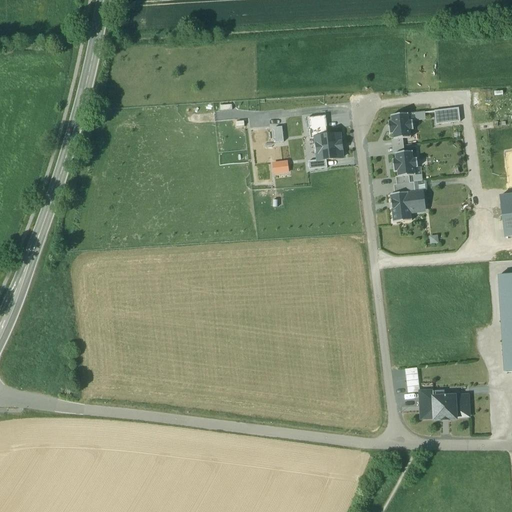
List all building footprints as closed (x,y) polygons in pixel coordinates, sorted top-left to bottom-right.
[(459,109),(434,112),(436,126),(460,123),(459,109)] [(393,135),(394,141),(403,140),(411,139),(410,131),(414,131),(413,122),(409,122),(408,115),(391,117),(392,123),(388,123),(390,135),(393,135)] [(315,130),(327,129),(326,117),(308,119),(309,132),(315,131),(315,130)] [(274,129),(276,143),(284,143),(282,128),(274,129)] [(316,138),(328,137),(327,129),(315,130),(315,131),(316,138)] [(326,161),(342,159),(341,151),(342,151),(342,144),(341,144),(340,135),(328,137),(316,138),(317,146),(314,146),(315,155),(318,154),(319,161),(319,162),(326,161)] [(403,140),(394,141),(395,148),(404,147),(403,140)] [(398,178),(398,179),(409,177),(415,177),(415,169),(418,169),(417,160),(414,160),(413,153),(405,154),(395,155),(396,161),(393,161),(394,173),(397,173),(398,178)] [(327,169),(326,161),(319,162),(319,161),(309,162),(310,171),(327,169)] [(288,174),(288,162),(272,163),(273,175),(288,174)] [(396,178),(397,186),(410,184),(409,177),(398,179),(398,178),(396,178)] [(394,186),(395,195),(415,193),(414,184),(410,184),(397,186),(394,186)] [(395,195),(390,196),(393,224),(412,222),(411,213),(418,212),(417,203),(424,203),(422,192),(415,193),(395,195)] [(511,196),(499,198),(504,238),(511,237),(511,196)] [(511,275),(499,277),(505,373),(511,372),(511,275)] [(445,392),(420,393),(421,420),(434,419),(433,398),(445,398),(445,392)] [(445,398),(433,398),(434,419),(434,421),(456,420),(456,418),(455,397),(445,398)] [(468,397),(455,397),(456,418),(469,418),(468,397)]
